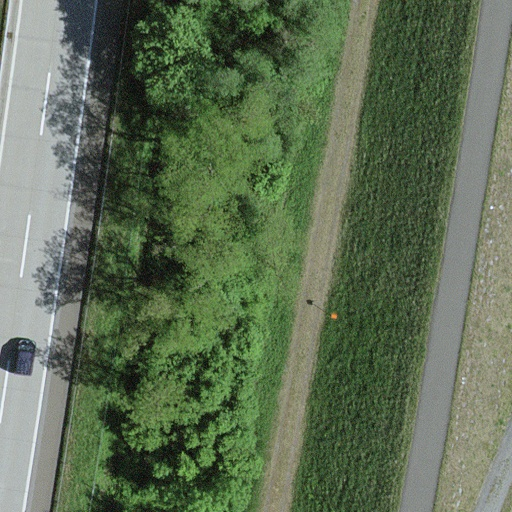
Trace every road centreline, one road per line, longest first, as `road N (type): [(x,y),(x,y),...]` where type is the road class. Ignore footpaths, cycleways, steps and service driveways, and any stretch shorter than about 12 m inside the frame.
road 1 (track): [(499,0),(412,511)]
road 2 (track): [(272,511),(353,0)]
road 3 (motorway): [(0,385),(52,0)]
